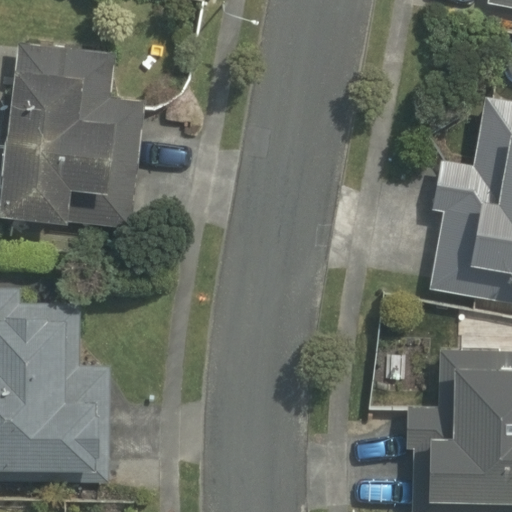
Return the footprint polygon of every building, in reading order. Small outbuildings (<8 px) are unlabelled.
[(511,0),(493,0),(491,19),(511,21),(511,0)] [(111,59),(22,52),(10,212),(135,222),(144,102),(108,99),(111,59)] [(511,98),(488,97),(483,167),(439,163),(435,211),(443,211),(437,293),(511,299),(511,98)] [(93,303),(0,299),(0,474),(110,480),(115,355),(90,353),(93,303)] [(511,511),(511,354),(446,353),(445,404),(409,403),(406,511),(511,511)]
